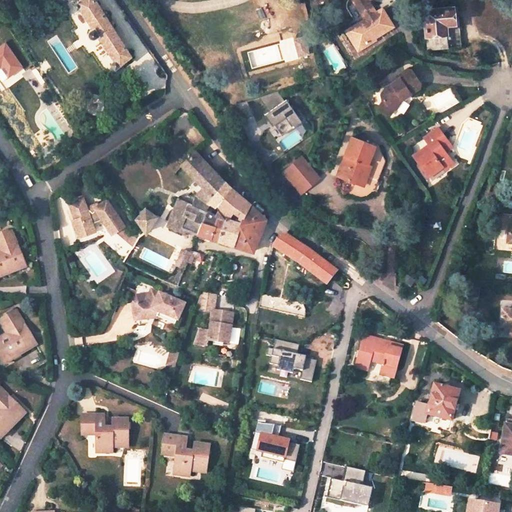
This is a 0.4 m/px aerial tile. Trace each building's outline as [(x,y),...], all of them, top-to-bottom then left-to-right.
[(95,0),(74,0),(76,3),(74,5),(77,8),(79,7),(93,28),(91,29),(90,31),(90,33),(91,35),(93,36),(95,37),(97,37),(99,36),(115,60),(112,63),(115,68),(131,56),(95,0)] [(355,50),(391,28),(379,9),(373,12),(366,1),(366,0),(349,0),(361,20),(343,31),(355,50)] [(427,50),(461,47),(459,23),(454,23),(452,7),(424,10),(426,34),(427,50)] [(304,36),(294,39),(298,56),(308,54),(304,36)] [(418,83),(409,71),(405,70),(398,75),(397,79),(383,89),(380,95),(381,101),(392,108),(394,109),(397,104),(400,100),(402,101),(409,96),(408,94),(417,88),(418,83)] [(268,111),(286,98),(281,90),(259,97),(268,111)] [(302,121),(286,98),(268,111),(264,114),(272,125),(285,116),(293,127),(302,121)] [(392,108),(381,101),(379,102),(379,110),(387,116),(392,108)] [(444,153),(439,146),(447,141),(443,135),(440,132),(437,128),(422,139),(427,145),(425,146),(412,156),(428,179),(441,168),(445,173),(454,166),(444,153)] [(376,181),(383,161),(377,148),(348,136),(336,166),(333,173),(334,178),(336,183),(339,187),(342,191),(345,193),(351,195),(354,196),(360,196),(365,196),(371,193),(375,194),(380,182),(376,181)] [(444,153),(452,147),(447,141),(439,146),(444,153)] [(202,219),(207,200),(224,180),(210,166),(195,150),(190,155),(181,165),(201,186),(195,195),(192,203),(181,194),(169,222),(198,232),(202,219)] [(282,167),(300,188),(316,175),(315,175),(298,154),(282,167)] [(215,206),(231,187),(224,180),(208,200),(215,206)] [(250,203),(231,187),(215,206),(226,218),(218,240),(232,244),(241,219),(234,217),(234,219),(228,217),(231,210),(242,215),(250,203)] [(119,228),(124,225),(106,199),(94,208),(95,209),(92,212),(86,206),(83,198),(69,203),(74,219),(73,219),(80,243),(97,237),(92,224),(103,221),(111,234),(119,228)] [(253,252),(266,218),(250,203),(242,215),(241,219),(232,244),(253,252)] [(137,219),(143,228),(146,233),(157,216),(145,208),(137,219)] [(220,216),(205,208),(202,219),(198,232),(211,237),(218,240),(226,218),(220,216)] [(167,226),(197,236),(198,232),(169,222),(167,226)] [(138,236),(124,225),(119,229),(135,241),(137,238),(138,237),(138,236)] [(15,252),(11,243),(14,242),(7,226),(0,229),(0,272),(23,263),(17,250),(15,252)] [(273,245),(326,283),(337,271),(288,232),(277,238),(273,245)] [(179,289),(191,254),(182,251),(170,285),(179,289)] [(415,280),(406,273),(402,281),(410,287),(415,280)] [(151,290),(148,297),(146,301),(137,302),(134,302),(135,320),(138,320),(138,325),(146,324),(151,326),(157,312),(159,307),(179,316),(184,304),(151,290)] [(199,294),(197,310),(211,312),(213,296),(199,294)] [(259,307),(305,318),(306,310),(306,306),(262,296),(259,307)] [(179,316),(159,307),(157,312),(177,320),(179,316)] [(26,335),(22,327),(25,326),(16,310),(7,316),(9,319),(1,323),(6,334),(0,337),(0,354),(5,363),(35,345),(29,333),(26,335)] [(511,311),(501,310),(499,327),(510,329),(511,329),(511,311)] [(216,312),(211,312),(208,331),(197,330),(193,344),(208,346),(208,341),(212,342),(212,340),(222,342),(222,343),(227,344),(231,314),(225,313),(225,314),(216,313),(216,312)] [(393,377),(403,345),(390,341),(389,344),(384,343),(385,339),(366,334),(356,366),(367,369),(370,360),(373,351),(386,355),(383,364),(381,373),(393,377)] [(300,379),(311,382),(316,360),(313,359),(305,358),(305,356),(297,354),(299,344),(275,339),(273,349),(267,347),(266,355),(271,356),(269,363),(277,365),(276,370),(292,373),(293,369),(302,371),(300,379)] [(178,352),(170,350),(165,365),(173,367),(178,352)] [(386,355),(373,351),(370,360),(383,364),(386,355)] [(457,392),(434,386),(426,414),(449,420),(457,392)] [(0,436),(24,410),(14,401),(13,403),(7,397),(8,396),(0,388),(0,436)] [(126,449),(126,421),(109,421),(109,432),(101,432),(101,416),(78,417),(78,432),(93,432),(93,439),(93,455),(109,455),(109,449),(126,449)] [(281,424),(256,422),(249,448),(261,451),(259,457),(282,462),(282,459),(294,462),(298,444),(287,441),(287,439),(278,437),(281,424)] [(511,425),(504,424),(499,453),(511,455),(511,425)] [(495,442),(497,432),(489,431),(488,441),(495,442)] [(189,471),(205,473),(209,445),(192,442),(191,453),(183,452),(185,438),(162,435),(161,450),(175,452),(174,457),(172,475),(189,477),(189,471)] [(292,472),(294,462),(282,459),(282,462),(280,469),(292,472)] [(361,486),(364,470),(344,466),(340,481),(334,479),(333,484),(328,483),(325,498),(354,504),(366,507),(371,488),(361,486)] [(452,495),(452,486),(425,484),(425,493),(452,495)] [(354,504),(325,498),(324,502),(353,509),(354,504)] [(494,511),(496,505),(467,500),(465,511),(494,511)]
